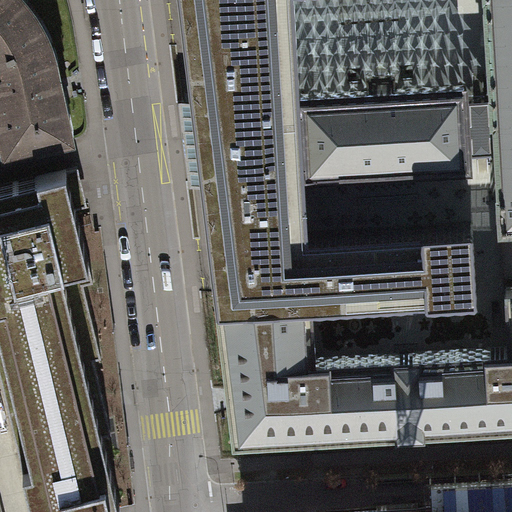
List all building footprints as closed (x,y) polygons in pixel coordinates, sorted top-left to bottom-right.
[(0,0),(0,52),(9,49),(10,51),(19,47),(20,48),(45,38),(36,19),(24,1),(22,0),(0,0)] [(178,0),(217,305),(312,299),(313,301),(478,291),(474,218),(309,228),(305,172),(301,93),(294,0),(178,0)] [(497,116),(499,146),(498,146),(501,190),(500,190),(502,224),(511,223),(511,0),(487,0),(493,92),(494,116),(497,116)] [(0,147),(68,133),(51,52),(45,38),(20,48),(19,47),(10,51),(9,49),(0,52),(0,147)] [(368,89),(301,93),(305,172),(469,162),(468,148),(498,146),(499,146),(497,116),(494,116),(493,92),(465,94),(465,84),(396,88),(395,70),(366,71),(368,89)] [(0,376),(27,489),(111,469),(103,434),(112,432),(94,359),(102,357),(84,284),(94,281),(66,169),(0,184),(0,376)] [(312,299),(217,305),(228,397),(233,438),(409,428),(511,421),(511,282),(506,283),(509,344),(316,354),(313,301),(312,299)] [(111,469),(27,489),(32,511),(111,511),(112,511),(120,508),(111,469)]
